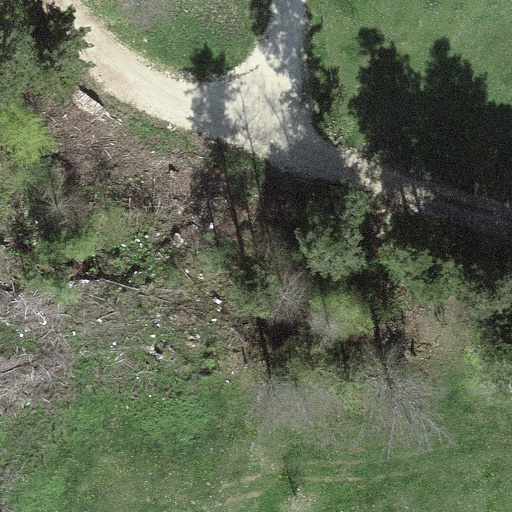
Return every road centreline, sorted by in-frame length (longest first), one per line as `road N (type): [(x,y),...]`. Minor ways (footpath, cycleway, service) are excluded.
road 1 (track): [(298,155),(118,73),(54,0)]
road 2 (track): [(511,220),(298,155)]
road 3 (track): [(290,0),(298,155)]
